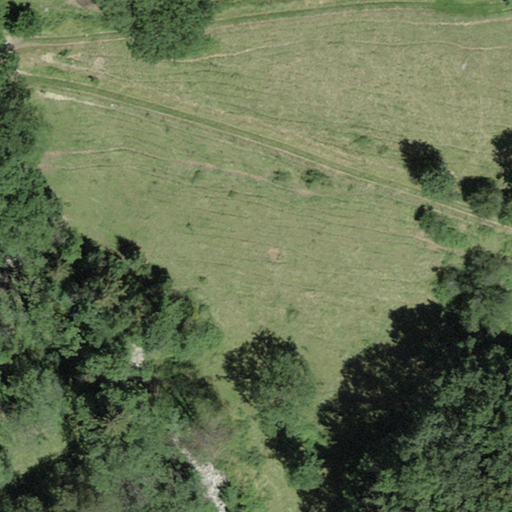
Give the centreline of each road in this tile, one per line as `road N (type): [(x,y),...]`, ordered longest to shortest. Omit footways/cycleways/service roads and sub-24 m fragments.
road 1 (track): [(0,65),(155,105),(511,225)]
road 2 (track): [(511,3),(359,5),(0,44)]
